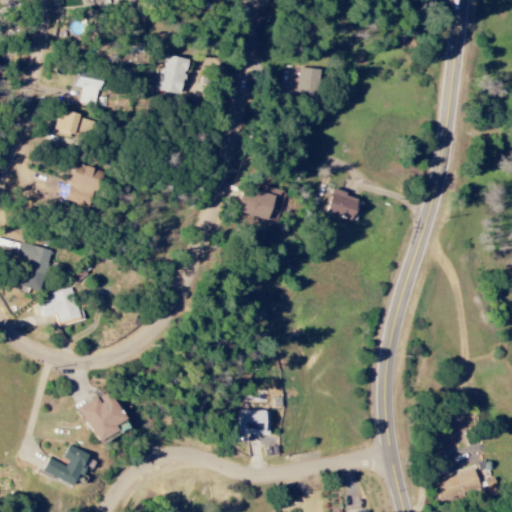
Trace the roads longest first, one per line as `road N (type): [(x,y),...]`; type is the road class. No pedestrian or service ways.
road 1 (residential): [(395,457),(271,474),(193,460),(169,464),(111,511),(49,10),(40,97),(0,213),(5,316),(38,346),(90,361),(131,352),(178,312),(242,136),(258,0)]
road 2 (tertiary): [(410,511),(395,457),(392,354),(443,184),(464,0)]
